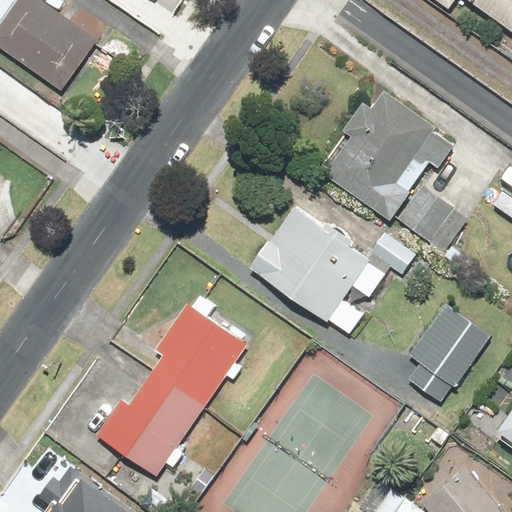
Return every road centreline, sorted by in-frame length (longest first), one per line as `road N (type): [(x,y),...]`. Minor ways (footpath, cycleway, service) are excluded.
road 1 (residential): [(0,375),(133,186)]
road 2 (residential): [(133,186),(266,0)]
road 3 (residential): [(327,0),(511,127)]
road 4 (residential): [(133,186),(0,91)]
